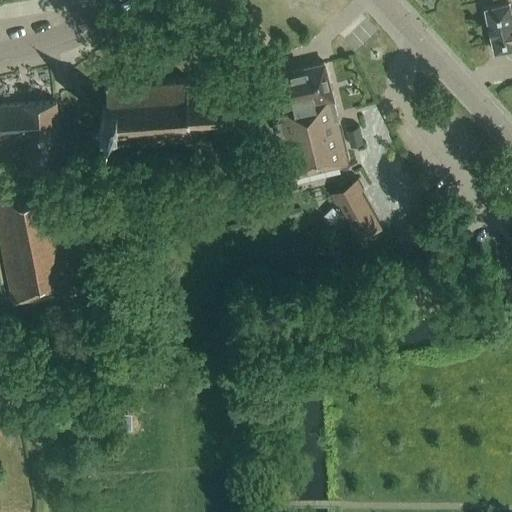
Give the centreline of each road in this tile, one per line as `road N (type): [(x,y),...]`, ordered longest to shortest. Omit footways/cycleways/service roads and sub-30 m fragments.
road 1 (tertiary): [(511,137),(386,0)]
road 2 (tertiary): [(0,51),(60,35),(128,0)]
